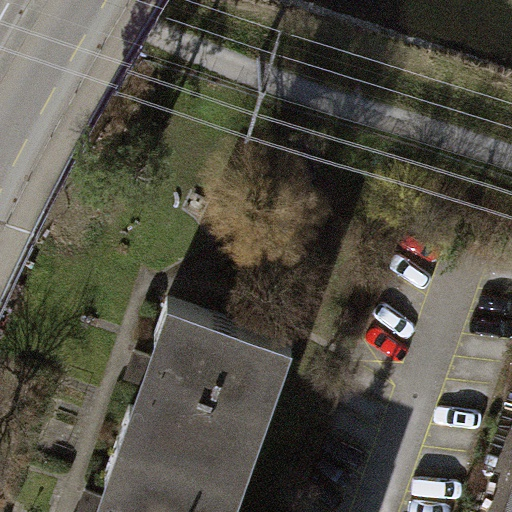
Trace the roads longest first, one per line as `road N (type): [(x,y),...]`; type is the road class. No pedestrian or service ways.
road 1 (track): [(511,157),(42,0)]
road 2 (unknown): [(468,254),(375,511)]
road 3 (secondary): [(0,151),(78,0)]
